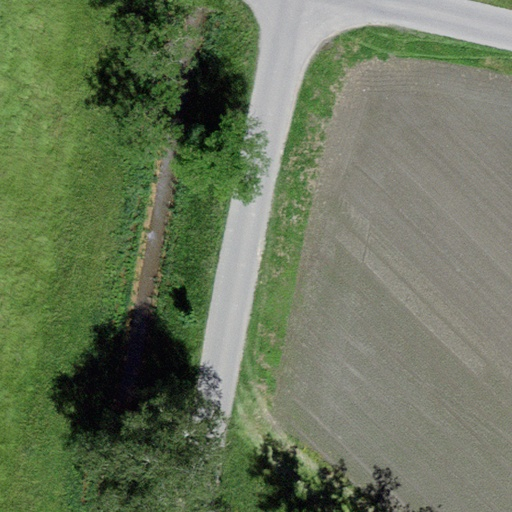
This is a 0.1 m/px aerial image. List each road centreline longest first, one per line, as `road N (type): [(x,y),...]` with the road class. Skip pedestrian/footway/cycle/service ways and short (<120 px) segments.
road 1 (unclassified): [(241,511),(338,0)]
road 2 (unclassified): [(384,0),(511,26)]
